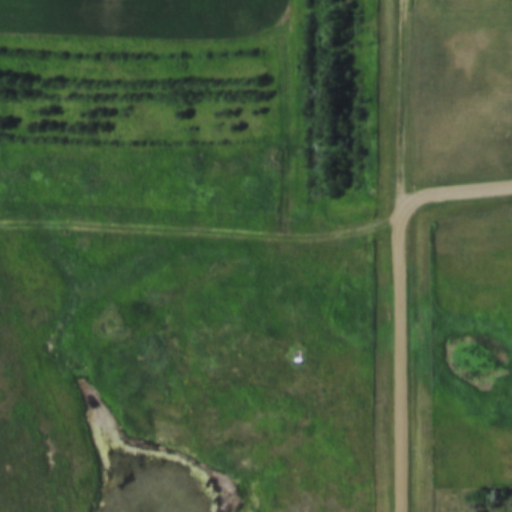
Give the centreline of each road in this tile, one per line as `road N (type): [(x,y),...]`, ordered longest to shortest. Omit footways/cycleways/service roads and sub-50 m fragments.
road 1 (track): [(0,218),(184,249),(303,253),(354,247),(407,208)]
road 2 (track): [(407,208),(408,0)]
